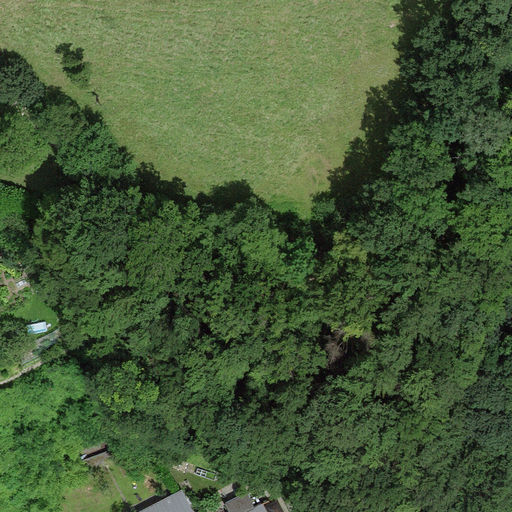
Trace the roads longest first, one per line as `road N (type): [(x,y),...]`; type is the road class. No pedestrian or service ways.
road 1 (track): [(0,87),(84,172),(142,213),(249,255),(303,261),(378,241),(458,160),(511,138)]
road 2 (residential): [(511,307),(462,387),(446,511)]
